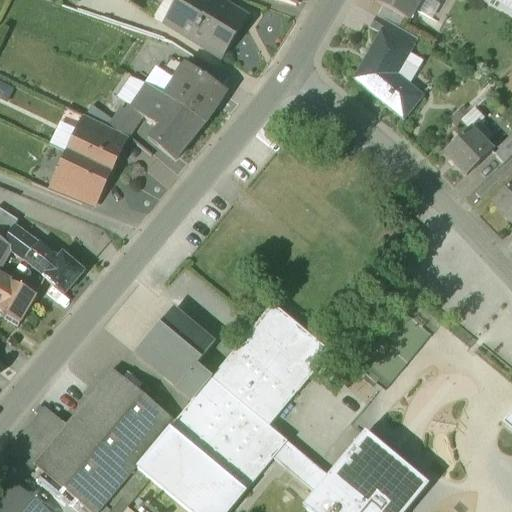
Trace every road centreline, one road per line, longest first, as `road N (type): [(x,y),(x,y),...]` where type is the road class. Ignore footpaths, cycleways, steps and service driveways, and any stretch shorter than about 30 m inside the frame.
road 1 (residential): [(291,72),(0,426)]
road 2 (residential): [(291,72),(353,115),(511,278)]
